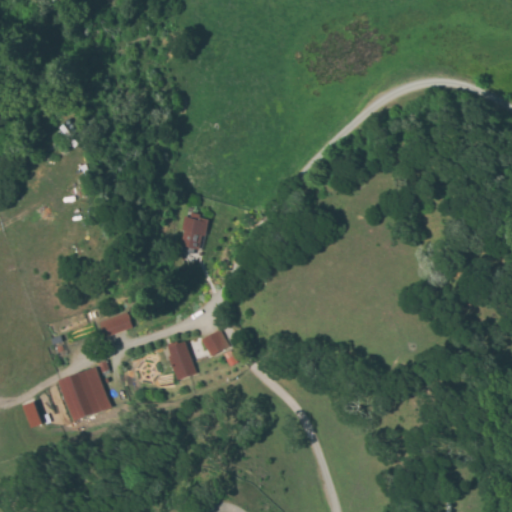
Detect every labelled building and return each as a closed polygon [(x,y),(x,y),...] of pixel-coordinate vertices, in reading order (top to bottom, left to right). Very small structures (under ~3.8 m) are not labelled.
[(176,246),(199,251),(207,218),(184,213),(176,246)] [(96,322),(102,338),(131,328),(126,312),(96,322)] [(200,340),(208,357),(221,351),(229,367),(236,363),(219,330),(200,340)] [(196,374),(184,341),(165,348),(176,381),(196,374)] [(57,380),(70,421),(109,409),(95,367),(57,380)] [(29,429),(42,424),(34,402),(21,406),(29,429)]
